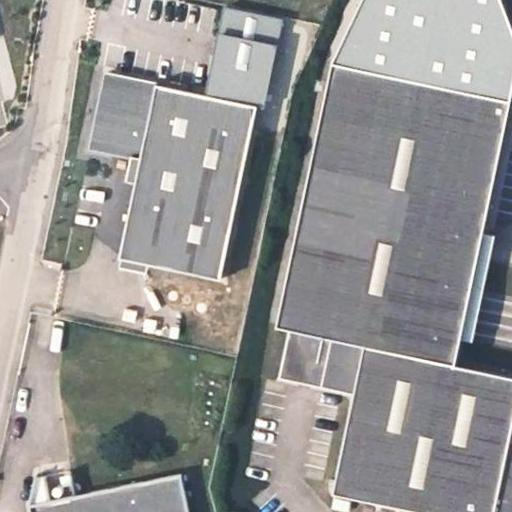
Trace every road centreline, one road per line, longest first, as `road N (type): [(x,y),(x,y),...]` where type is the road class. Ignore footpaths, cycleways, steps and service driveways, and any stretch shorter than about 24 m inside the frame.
road 1 (residential): [(0,341),(38,163)]
road 2 (residential): [(38,163),(69,0)]
